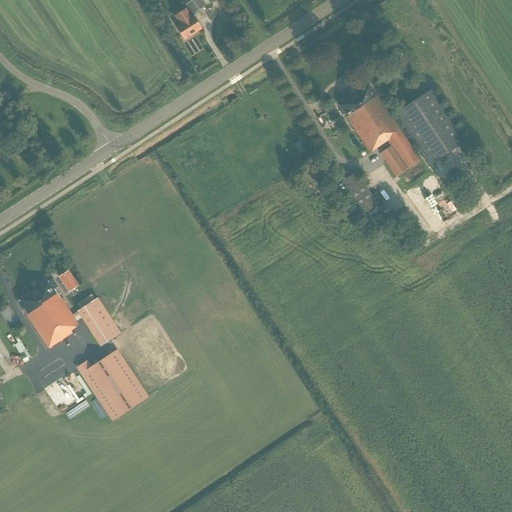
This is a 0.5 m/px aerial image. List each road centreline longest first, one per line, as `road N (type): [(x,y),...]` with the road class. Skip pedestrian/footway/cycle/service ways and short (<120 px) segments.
road 1 (tertiary): [(109,147),(343,0)]
road 2 (unclassified): [(109,147),(82,107),(20,76),(0,55)]
road 3 (tertiary): [(0,222),(109,147)]
